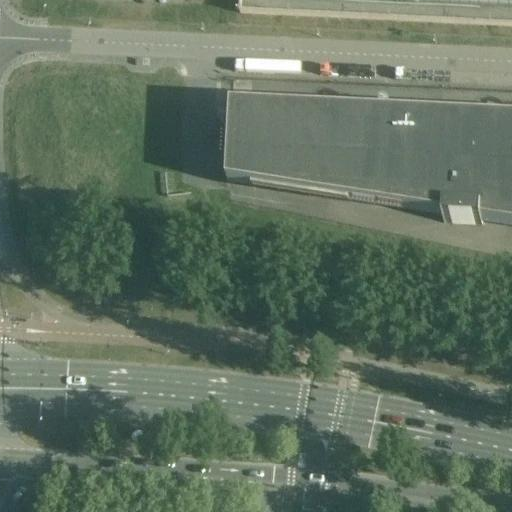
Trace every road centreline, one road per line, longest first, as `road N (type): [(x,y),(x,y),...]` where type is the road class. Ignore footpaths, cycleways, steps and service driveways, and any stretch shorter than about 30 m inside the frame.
road 1 (unclassified): [(0,34),(511,60)]
road 2 (tertiary): [(299,410),(0,389)]
road 3 (tertiary): [(511,451),(299,410)]
road 4 (tertiary): [(37,466),(219,477)]
road 5 (tertiary): [(388,488),(511,509)]
